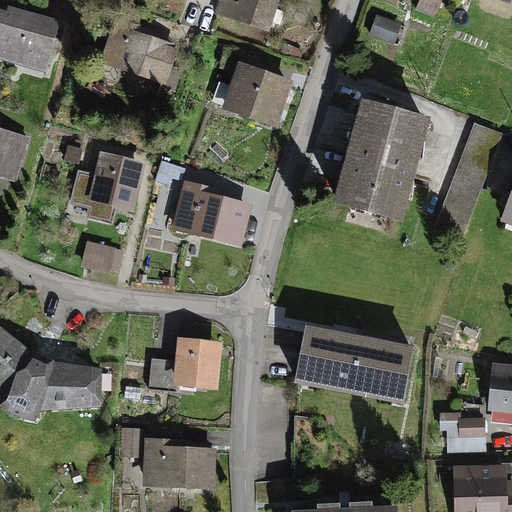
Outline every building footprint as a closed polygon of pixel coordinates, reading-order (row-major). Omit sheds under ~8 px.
[(268,30),(278,0),(240,0),(239,5),(225,0),(221,0),(217,13),(268,30)] [(420,0),(417,7),(436,15),(442,0),(420,0)] [(59,25),(32,17),(33,15),(23,13),(21,20),(0,13),(0,57),(17,62),(19,56),(47,64),(59,25)] [(110,45),(122,50),(117,65),(163,81),(174,50),(146,40),(148,33),(118,23),(110,45)] [(280,107),(275,105),(283,83),(241,68),(227,107),(274,124),(280,107)] [(399,220),(426,123),(365,107),(339,203),(399,220)] [(451,193),(476,202),(502,134),(477,125),(451,193)] [(0,129),(0,171),(16,176),(27,138),(0,129)] [(126,164),(104,159),(99,178),(80,173),(73,202),(91,207),(89,216),(110,221),(115,203),(130,207),(138,175),(124,172),(126,164)] [(184,182),(188,169),(167,163),(163,175),(184,182)] [(210,192),(193,187),(188,208),(185,207),(180,228),(238,242),(247,208),(208,199),(210,192)] [(112,252),(89,246),(84,266),(107,272),(112,252)] [(35,363),(35,359),(32,359),(31,360),(0,332),(0,386),(5,392),(3,404),(8,408),(26,416),(32,417),(40,407),(97,404),(100,373),(50,368),(51,367),(48,365),(45,368),(35,363)] [(412,352),(307,332),(299,374),(319,378),(318,384),(382,397),(383,390),(403,394),(412,352)] [(202,346),(181,344),(180,363),(152,360),(149,389),(177,392),(178,382),(214,385),(217,353),(202,352),(202,346)] [(511,367),(495,366),(490,408),(511,410),(511,367)] [(459,421),(459,416),(429,414),(428,427),(459,429),(459,437),(485,436),(484,420),(459,421)] [(298,417),(298,479),(328,478),(327,422),(298,417)] [(151,428),(149,483),(210,486),(211,453),(180,452),(181,430),(151,428)] [(141,435),(128,435),(127,453),(140,453),(141,435)] [(511,511),(511,490),(505,491),(504,471),(457,472),(458,511),(511,511)] [(317,511),(393,511),(394,509),(372,510),(372,502),(350,504),(350,511),(340,511),(340,504),(317,505),(317,511)]
